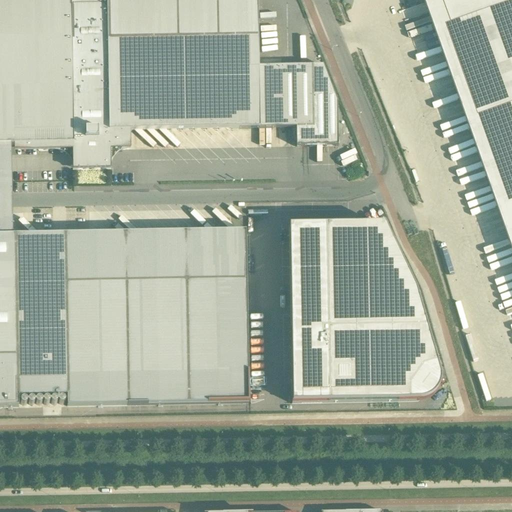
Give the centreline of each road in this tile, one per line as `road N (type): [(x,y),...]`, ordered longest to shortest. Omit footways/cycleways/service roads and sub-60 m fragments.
road 1 (tertiary): [(511,436),(0,446)]
road 2 (tertiary): [(0,491),(511,482)]
road 3 (unclassified): [(0,197),(372,193),(393,185)]
road 4 (unclassified): [(324,0),(393,185)]
road 5 (unknown): [(141,196),(143,163),(155,155),(298,161)]
road 6 (unknown): [(259,194),(258,322)]
